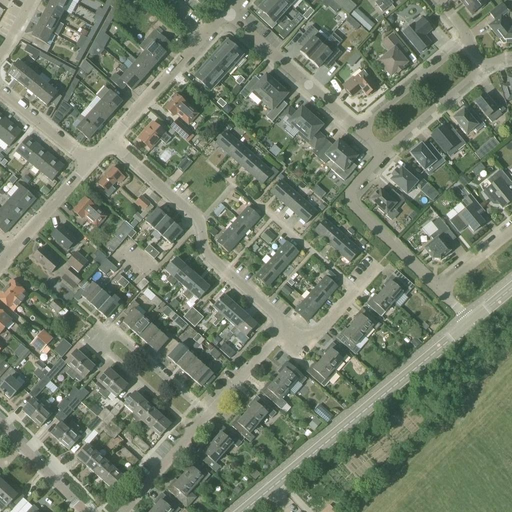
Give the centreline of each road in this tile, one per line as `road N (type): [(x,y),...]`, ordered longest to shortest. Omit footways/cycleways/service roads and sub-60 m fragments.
road 1 (tertiary): [(242,511),(469,323)]
road 2 (residential): [(194,430),(105,351),(102,334),(121,336),(210,414)]
road 3 (residential): [(286,326),(208,256),(193,216),(109,141)]
road 4 (residential): [(440,291),(351,204),(353,189),(383,153)]
road 5 (residential): [(358,129),(227,14)]
road 6 (residential): [(109,141),(205,36)]
road 7 (residential): [(358,129),(468,39)]
road 8 (residential): [(383,153),(481,68)]
road 9 (residential): [(6,258),(89,164)]
road 10 (residential): [(286,326),(316,335),(378,265)]
road 11 (residential): [(84,511),(0,424)]
